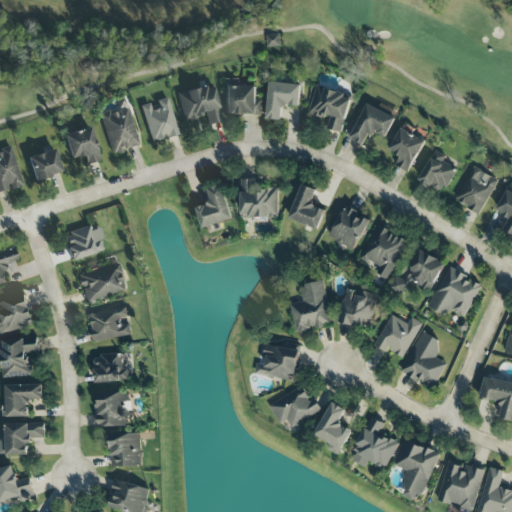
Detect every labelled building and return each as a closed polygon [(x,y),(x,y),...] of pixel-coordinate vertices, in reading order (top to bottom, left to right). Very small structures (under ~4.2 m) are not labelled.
[(280,47),(280,35),(267,35),(267,47),(280,47)] [(267,119),(283,120),(284,105),(300,106),(301,84),(269,82),(267,119)] [(261,115),(261,100),(256,100),(256,86),(224,87),(225,115),(261,115)] [(177,94),(183,123),(204,118),(205,125),(220,122),(213,87),(177,94)] [(342,133),(352,96),(316,87),(309,114),(330,119),(327,129),(342,133)] [(150,143),(177,137),(168,98),(157,101),(159,110),(151,112),(149,105),(142,106),(150,143)] [(358,124),(352,121),(345,137),(364,145),(370,132),(386,139),(395,117),(366,105),(358,124)] [(139,147),(127,108),(100,115),(112,155),(139,147)] [(86,166),(100,162),(90,128),(63,136),(70,161),(83,157),(86,166)] [(400,156),(395,165),(408,172),(426,142),(402,128),(389,150),(400,156)] [(0,150),(0,192),(10,189),(11,191),(23,187),(10,148),(0,150)] [(27,158),(34,182),(61,174),(54,150),(27,158)] [(419,180),(442,194),(456,170),(443,162),(446,157),(436,151),(419,180)] [(498,180),(473,167),(455,201),(480,214),(498,180)] [(241,179),(240,218),(278,219),(279,187),(256,186),(256,180),(241,179)] [(203,228),(232,220),(222,184),(207,189),(211,204),(197,208),(203,228)] [(511,184),(510,184),(497,212),(509,218),(503,231),(511,234),(511,184)] [(288,218),(318,230),(325,211),(310,205),(316,191),(302,185),(288,218)] [(371,219),(346,206),(329,238),(354,251),(371,219)] [(388,280),(408,242),(379,226),(361,258),(379,268),(376,273),(388,280)] [(103,251),(99,240),(94,242),(89,227),(63,236),(72,262),(103,251)] [(0,285),(7,284),(2,267),(16,263),(12,249),(0,252),(0,285)] [(445,264),(421,251),(404,281),(396,277),(390,289),(402,296),(410,281),(430,292),(445,264)] [(78,275),(85,303),(125,293),(118,265),(78,275)] [(464,317),(481,287),(464,278),(466,275),(450,267),(428,307),(446,317),(450,309),(464,317)] [(296,332),(332,325),(324,282),(300,287),(303,302),(290,305),(296,332)] [(377,296),(347,288),(338,323),(368,330),(377,296)] [(0,332),(1,335),(34,325),(25,293),(0,300),(0,332)] [(94,342),(132,336),(127,308),(89,315),(94,342)] [(408,324),(391,315),(374,347),(385,352),(386,350),(403,359),(422,324),(411,318),(408,324)] [(401,372),(433,389),(447,364),(434,357),(442,342),(422,332),(401,372)] [(3,377),(32,376),(31,354),(39,354),(38,338),(1,340),(3,377)] [(255,375),(293,382),(300,347),(267,341),(263,365),(257,363),(255,375)] [(129,381),(129,369),(122,369),(121,355),(94,356),(95,383),(129,381)] [(480,399),(503,404),(500,418),(511,421),(511,383),(485,377),(480,399)] [(31,416),(30,400),(44,400),(43,385),(7,386),(7,406),(2,406),(3,417),(31,416)] [(269,407),(280,425),(287,420),(292,429),(322,410),(314,398),(311,400),(302,386),(269,407)] [(129,427),(129,393),(98,393),(98,427),(129,427)] [(340,455),(351,431),(339,425),(346,410),(331,403),(315,436),(330,443),(327,449),(340,455)] [(354,451),(357,452),(353,461),(366,467),(368,463),(385,471),(399,441),(382,434),(387,425),(370,417),(354,451)] [(0,456),(30,455),(30,439),(45,439),(45,423),(6,424),(7,440),(0,440),(0,456)] [(142,434),(111,434),(112,467),(143,466),(142,434)] [(439,454),(406,440),(395,466),(410,472),(400,495),(419,503),(439,454)] [(438,502),(473,511),(484,471),(449,461),(438,502)] [(0,469),(0,502),(18,498),(19,503),(34,499),(29,478),(17,481),(14,466),(0,469)] [(511,511),(511,490),(500,488),(504,472),(489,468),(477,511),(511,511)] [(107,506),(125,511),(143,511),(151,491),(117,479),(107,506)]
